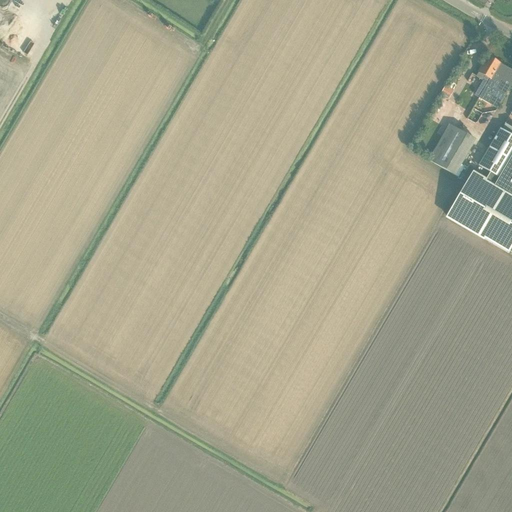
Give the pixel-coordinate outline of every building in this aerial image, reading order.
[(20,33),(28,36),(31,30),(23,26),(20,33)] [(475,95),(498,109),(511,84),(511,70),(489,57),(485,65),(483,64),(478,72),(479,72),(477,77),(483,81),(475,95)] [(443,91),(440,95),(448,99),(451,95),(443,91)] [(429,160),(456,176),(477,140),(450,124),(429,160)] [(511,196),(496,187),(511,159),(511,135),(501,129),(479,166),(490,173),(487,179),(482,188),(470,181),(449,218),(509,253),(511,248),(511,196)]
